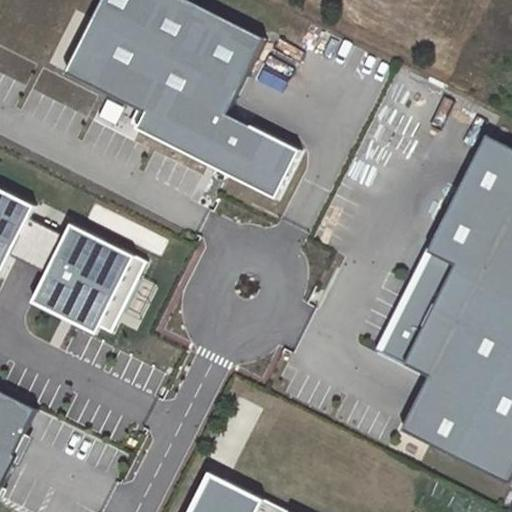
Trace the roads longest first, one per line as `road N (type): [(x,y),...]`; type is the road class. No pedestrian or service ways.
road 1 (unclassified): [(220,343),(261,342),(301,269),(276,235),(225,241),(196,308)]
road 2 (unclassified): [(136,511),(220,343)]
